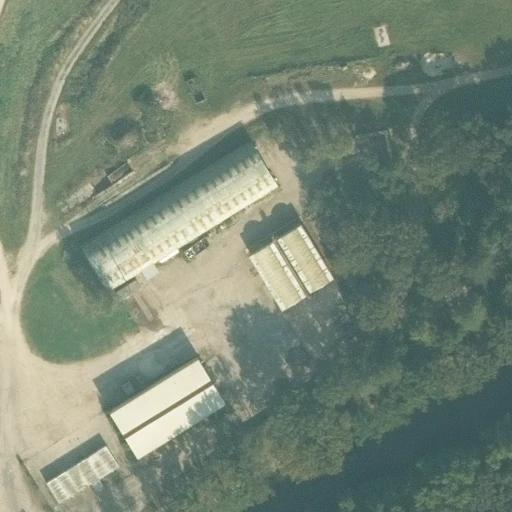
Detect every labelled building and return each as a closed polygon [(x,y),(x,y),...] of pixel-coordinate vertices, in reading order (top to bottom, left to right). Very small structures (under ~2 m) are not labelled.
[(249,142),(79,247),(106,290),(138,269),(144,279),(155,273),(150,264),(155,261),(160,269),(202,244),(197,235),(276,186),(249,142)] [(334,278),(302,224),(277,239),(310,293),(334,278)] [(274,241),(250,255),(283,309),(306,295),(274,241)] [(68,308),(40,325),(50,341),(78,323),(68,308)] [(134,455),(222,402),(196,358),(107,411),(134,455)] [(58,504),(117,466),(105,446),(45,483),(58,504)]
